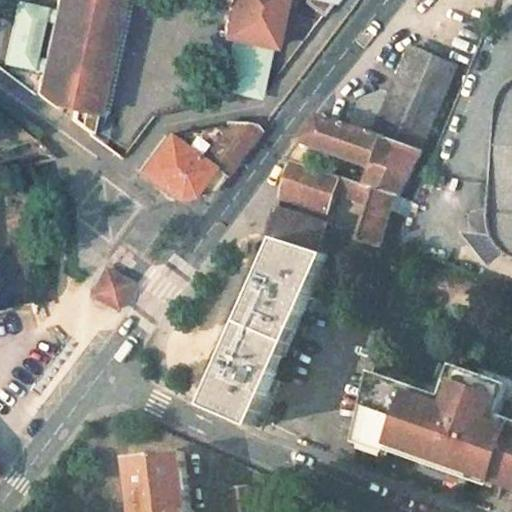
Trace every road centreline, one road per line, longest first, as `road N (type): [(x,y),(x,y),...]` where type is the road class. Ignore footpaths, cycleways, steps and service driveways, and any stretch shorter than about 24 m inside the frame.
road 1 (secondary): [(387,0),(99,375)]
road 2 (residential): [(99,375),(392,511)]
road 3 (unknown): [(363,269),(294,466)]
road 4 (secondary): [(99,375),(0,511)]
